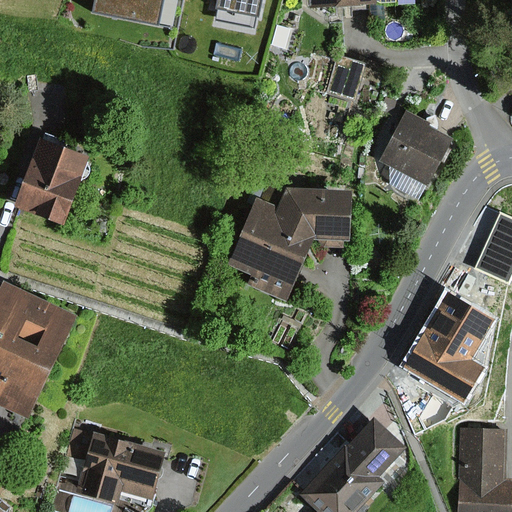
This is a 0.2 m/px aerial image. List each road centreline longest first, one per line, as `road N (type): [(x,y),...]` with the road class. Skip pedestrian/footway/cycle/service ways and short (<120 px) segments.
road 1 (unclassified): [(238,511),(380,357),(462,201),(511,157)]
road 2 (residential): [(511,153),(475,88),(462,0)]
